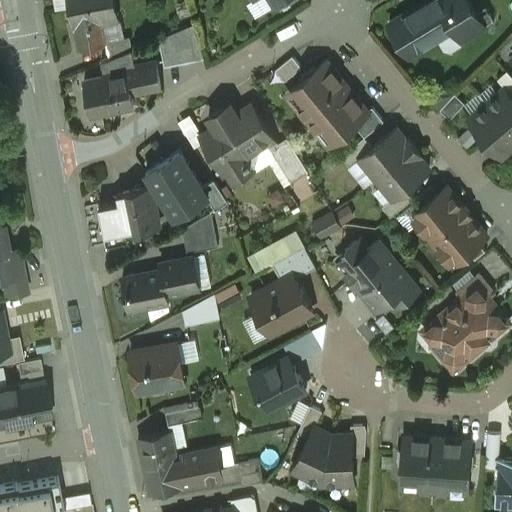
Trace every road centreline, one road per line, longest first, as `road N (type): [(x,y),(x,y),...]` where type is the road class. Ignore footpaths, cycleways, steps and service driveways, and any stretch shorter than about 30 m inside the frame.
road 1 (residential): [(48,161),(101,150),(344,10)]
road 2 (tertiary): [(104,438),(48,161)]
road 3 (residential): [(507,214),(360,40),(344,10)]
road 4 (residential): [(511,379),(477,407),(375,404),(351,370)]
road 5 (tertiary): [(48,161),(16,7)]
